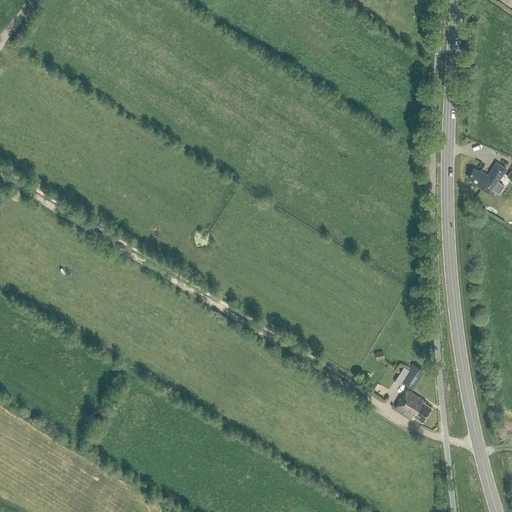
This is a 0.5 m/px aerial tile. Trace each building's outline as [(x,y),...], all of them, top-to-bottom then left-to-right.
[(473,169),(468,177),(473,180),(471,182),(490,193),(506,168),(496,162),(487,175),(479,170),(477,172),(473,169)] [(488,206),(486,210),(495,214),(497,210),(488,206)] [(413,390),(424,372),(412,365),(409,370),(401,382),(413,390)] [(403,367),(394,382),(399,385),(401,382),(409,370),(403,367)] [(414,418),(422,423),(431,408),(423,403),(424,401),(407,390),(395,409),(413,420),(414,418)]
